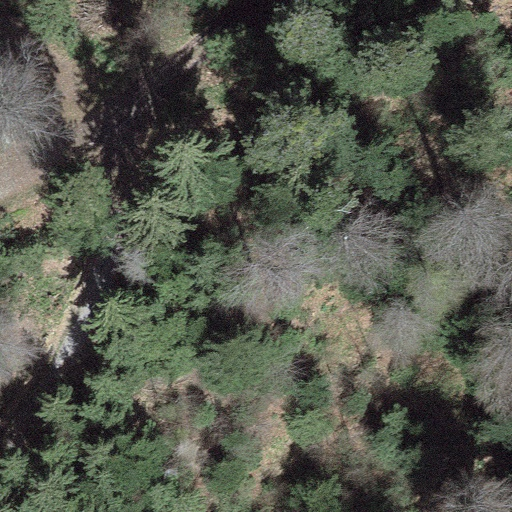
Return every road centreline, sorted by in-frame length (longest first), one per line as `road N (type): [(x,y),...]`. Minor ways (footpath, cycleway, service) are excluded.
road 1 (track): [(0,417),(103,260),(123,188),(95,124),(43,52),(0,26)]
road 2 (track): [(267,0),(0,193)]
